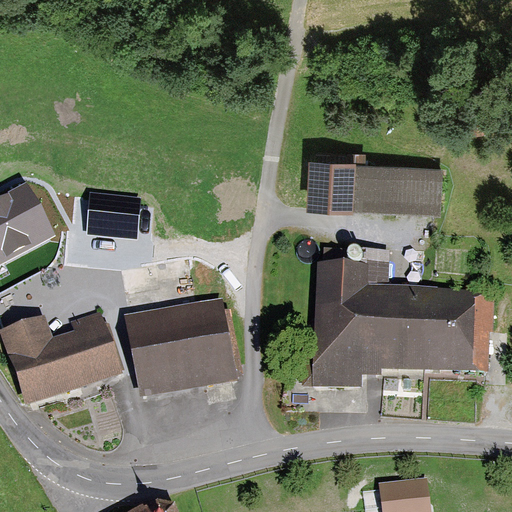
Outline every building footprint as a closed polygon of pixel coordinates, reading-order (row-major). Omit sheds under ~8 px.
[(307,204),(441,211),(443,166),(357,162),(357,157),(310,155),(307,204)] [(0,265),(55,235),(26,183),(0,196),(0,265)] [(91,192),(87,235),(138,240),(142,197),(91,192)] [(333,371),(488,377),(491,299),(390,295),(391,263),(337,261),(333,371)] [(223,300),(125,318),(141,401),(238,383),(223,300)] [(0,333),(0,334),(25,410),(124,377),(102,313),(71,323),(75,333),(53,340),(46,318),(0,333)] [(382,511),(431,511),(428,479),(379,485),(382,511)] [(140,511),(177,511),(178,511),(173,507),(168,504),(163,503),(156,503),(140,511)]
